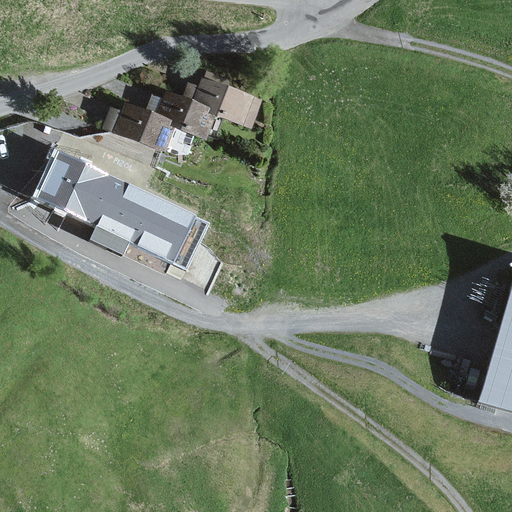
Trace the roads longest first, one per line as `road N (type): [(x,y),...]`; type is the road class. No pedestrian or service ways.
road 1 (track): [(0,213),(84,265),(186,313),(235,325),(442,329),(488,342)]
road 2 (unclassified): [(363,0),(283,36),(150,53),(0,106)]
road 3 (track): [(235,325),(417,458),(459,511)]
road 4 (track): [(303,0),(343,28),(511,74)]
